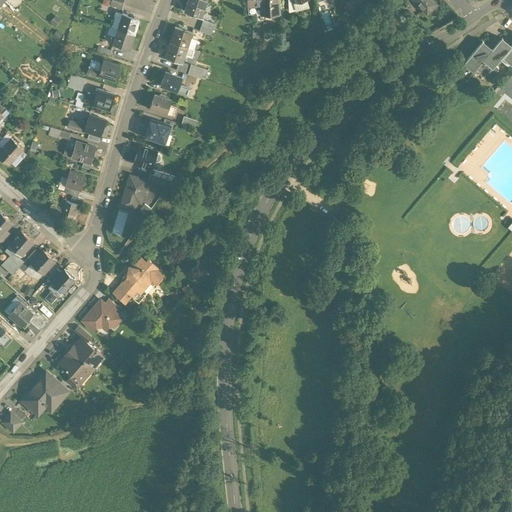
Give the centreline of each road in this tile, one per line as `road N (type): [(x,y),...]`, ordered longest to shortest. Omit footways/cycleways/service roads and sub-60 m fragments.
road 1 (tertiary): [(236,511),(226,339),(260,215),(338,115),(473,21)]
road 2 (residential): [(168,0),(85,248)]
road 3 (residential): [(0,392),(85,295),(93,280),(85,248)]
road 4 (track): [(0,444),(69,431),(131,400)]
